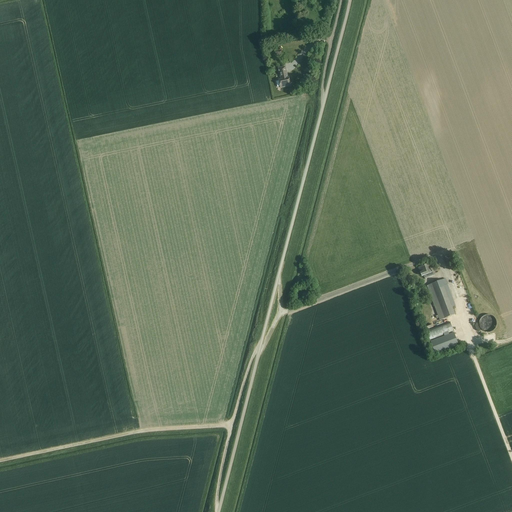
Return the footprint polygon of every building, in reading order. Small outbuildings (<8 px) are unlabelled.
[(279,80),(279,81),(276,82),(277,87),(280,87),(280,88),(290,86),(289,78),(287,78),(286,72),(287,72),(285,67),(278,68),(281,80),(279,80)] [(429,264),(419,268),(422,276),(423,276),(425,279),(434,276),(433,271),(431,272),(429,264)] [(444,285),(447,284),(445,279),(427,286),(438,315),(436,316),(437,319),(439,318),(440,321),(455,315),(444,285)] [(305,299),(312,297),(309,290),(308,290),(309,291),(303,294),(305,299)] [(435,354),(459,345),(454,333),(449,335),(449,334),(454,332),(450,322),(427,331),(431,341),(445,336),(431,342),(435,354)]
